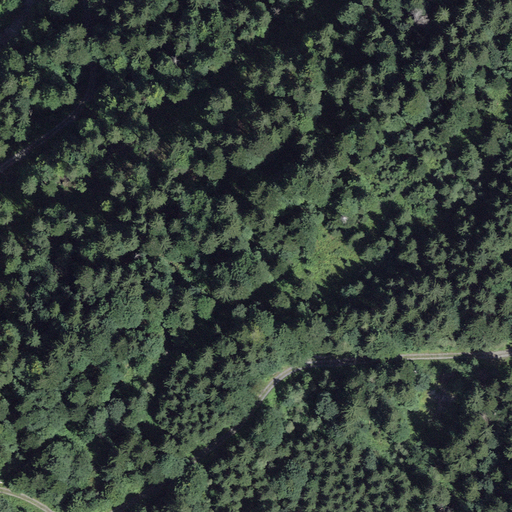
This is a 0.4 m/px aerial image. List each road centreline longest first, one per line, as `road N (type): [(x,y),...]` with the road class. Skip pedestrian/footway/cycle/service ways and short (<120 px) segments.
road 1 (track): [(511,352),(305,362),(276,376),(242,422),(109,511)]
road 2 (track): [(0,172),(78,111),(92,86),(83,0)]
